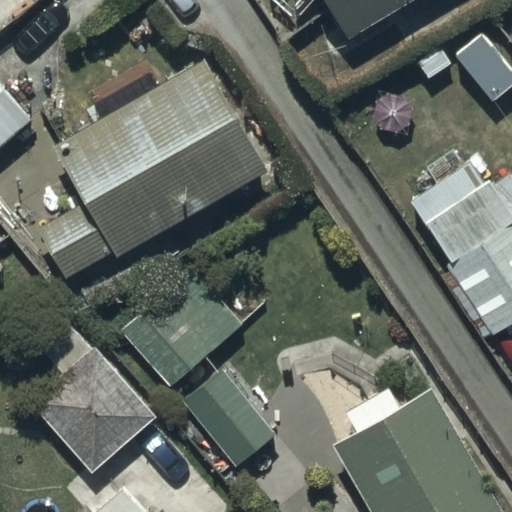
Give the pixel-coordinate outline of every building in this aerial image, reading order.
[(331,0),(346,24),(384,0),(331,0)] [(202,45),(50,130),(82,188),(33,215),(60,265),(108,238),(113,247),(267,161),(202,45)] [(0,73),(0,139),(33,111),(0,73)] [(448,249),(442,253),(488,326),(511,310),(511,203),(487,165),(478,170),(467,153),(410,190),(448,249)] [(189,258),(118,321),(171,381),(242,318),(189,258)] [(36,420),(44,414),(87,466),(159,406),(100,334),(20,401),(36,420)] [(220,361),(180,392),(232,459),(272,429),(220,361)] [(506,511),(432,376),(329,433),(371,511),(506,511)] [(97,511),(83,495),(63,511),(97,511)]
